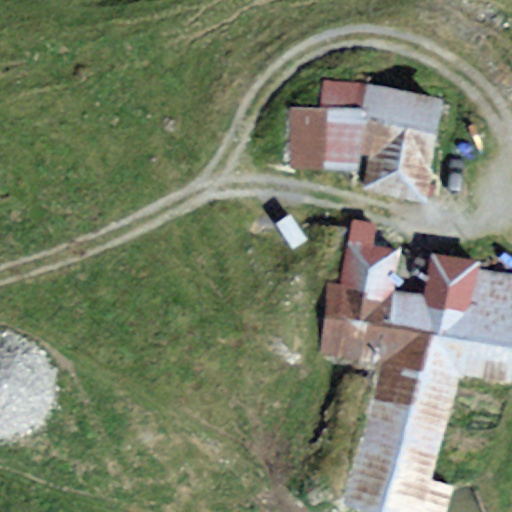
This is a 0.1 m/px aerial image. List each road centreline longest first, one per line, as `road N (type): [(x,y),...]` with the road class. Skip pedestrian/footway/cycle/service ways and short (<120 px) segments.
road 1 (track): [(204,181),(331,194),(435,221),(466,223),(488,213),(503,192),(504,120),(481,88),(438,54),(396,35),(355,32),(284,69),(216,171)]
road 2 (track): [(216,171),(187,196),(122,228),(0,273)]
